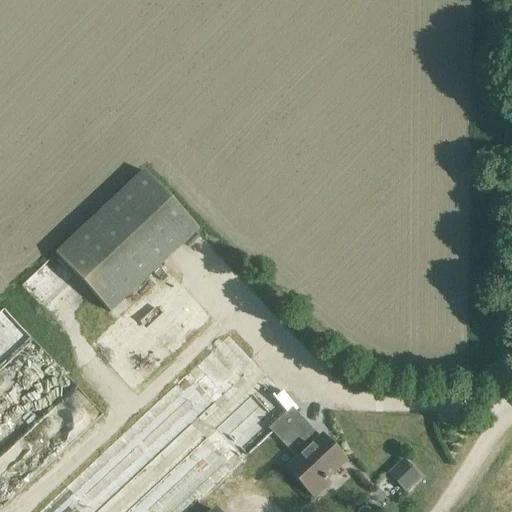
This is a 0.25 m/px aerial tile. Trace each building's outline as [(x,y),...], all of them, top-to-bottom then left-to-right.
[(143,172),(55,255),(110,314),(198,231),(143,172)] [(87,350),(133,394),(206,316),(160,273),(87,350)] [(0,354),(22,335),(4,314),(0,316),(0,354)] [(226,337),(38,511),(185,511),(195,503),(241,462),(271,434),(295,459),(317,439),(293,412),(295,410),(226,337)] [(79,386),(72,396),(93,411),(101,400),(79,386)] [(284,470),(312,499),(326,485),(323,481),(343,462),(320,437),(317,439),(295,459),(284,470)] [(402,460),(387,475),(405,493),(420,478),(402,460)]
